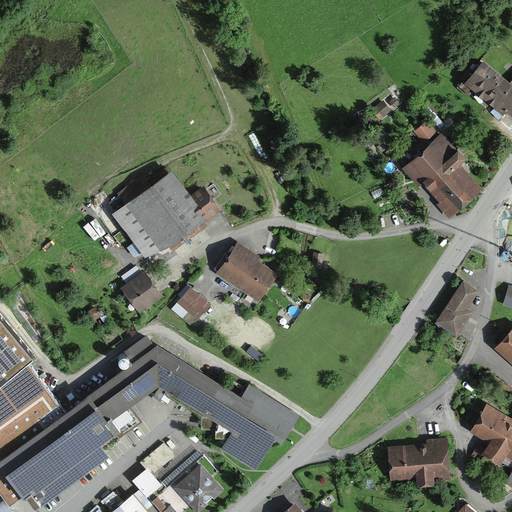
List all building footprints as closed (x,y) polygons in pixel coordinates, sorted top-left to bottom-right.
[(482,63),(464,84),(496,113),(499,109),(511,121),(511,74),(505,83),(482,63)] [(390,113),(382,103),(371,112),(378,122),(390,113)] [(421,124),(410,133),(420,144),(430,135),(421,124)] [(438,135),(400,169),(444,218),(475,190),(453,165),(459,158),(438,135)] [(179,163),(119,205),(151,252),(212,210),(179,163)] [(257,259),(235,246),(216,277),(255,301),(272,275),(254,264),(257,259)] [(330,255),(318,252),(315,264),(328,267),(330,255)] [(159,297),(143,274),(119,291),(135,314),(159,297)] [(472,291),(457,282),(431,324),(450,336),(465,312),(461,309),(472,291)] [(511,290),(506,288),(501,304),(511,307),(511,290)] [(190,327),(208,305),(188,289),(171,312),(190,327)] [(147,332),(124,350),(132,360),(127,364),(80,398),(78,395),(71,400),(68,397),(63,401),(65,404),(63,406),(28,359),(34,354),(0,313),(0,492),(9,506),(26,494),(35,507),(41,503),(44,505),(110,455),(101,443),(116,434),(118,438),(143,420),(158,386),(231,429),(222,447),(257,469),(275,438),(284,443),(300,415),(250,382),(242,394),(157,342),(155,343),(147,332)] [(511,327),(491,350),(511,368),(511,327)] [(119,362),(120,364),(122,365),(124,365),(125,365),(127,364),(128,362),(129,361),(129,359),(129,357),(128,356),(126,354),(125,354),(123,354),(121,354),(120,355),(119,357),(118,359),(118,361),(119,362)] [(511,423),(485,408),(470,434),(482,442),(474,456),(493,467),(503,450),(511,454),(511,474),(506,484),(511,487),(511,423)] [(439,446),(388,450),(391,484),(442,480),(439,446)] [(197,511),(227,486),(202,457),(164,490),(150,475),(163,465),(155,456),(144,465),(147,469),(131,484),(155,511),(197,511)] [(143,511),(129,495),(109,511),(143,511)] [(309,511),(299,499),(281,511),(343,511),(339,506),(330,511),(309,511)]
